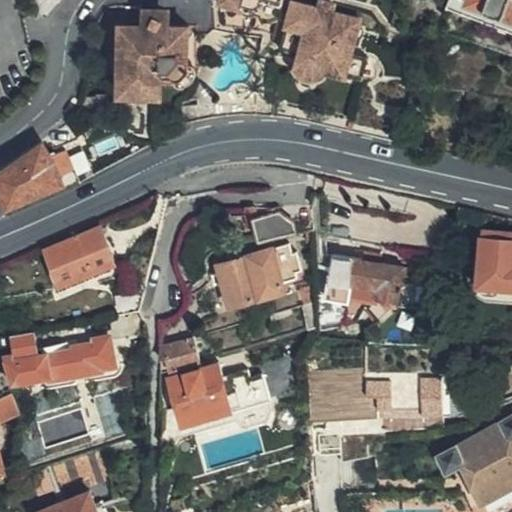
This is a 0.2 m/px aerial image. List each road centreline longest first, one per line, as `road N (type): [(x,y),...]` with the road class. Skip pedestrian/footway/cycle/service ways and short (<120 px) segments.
road 1 (secondary): [(0,237),(159,164),(208,146),(255,141),(511,190)]
road 2 (tertiary): [(87,0),(65,34),(52,96),(0,147)]
